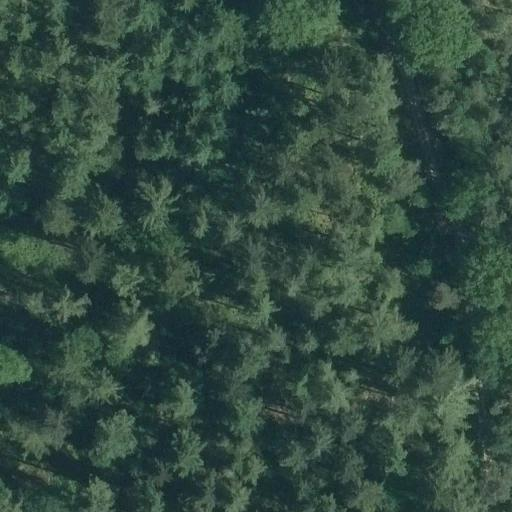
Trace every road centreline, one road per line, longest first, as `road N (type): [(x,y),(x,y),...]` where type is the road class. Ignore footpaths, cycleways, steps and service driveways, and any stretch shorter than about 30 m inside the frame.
road 1 (track): [(390,0),(451,244),(493,511)]
road 2 (track): [(401,57),(320,52),(308,62),(278,145),(257,175),(177,234),(0,223)]
